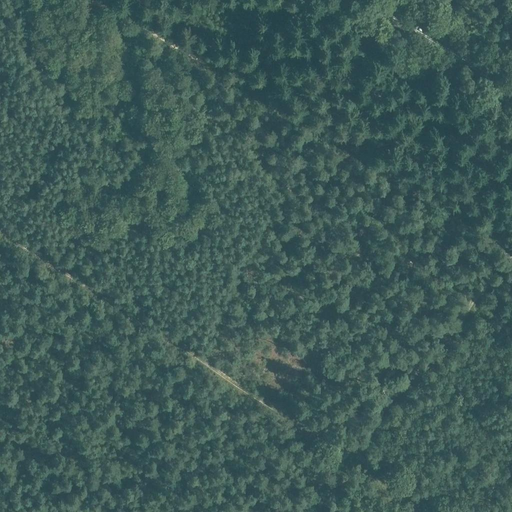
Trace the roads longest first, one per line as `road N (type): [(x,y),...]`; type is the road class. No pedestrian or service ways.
road 1 (track): [(295,511),(476,301)]
road 2 (track): [(511,246),(275,108)]
road 3 (track): [(275,108),(96,0)]
road 4 (primary): [(511,87),(363,0)]
